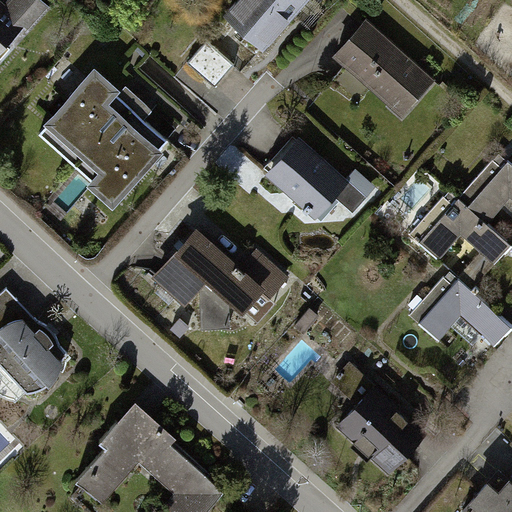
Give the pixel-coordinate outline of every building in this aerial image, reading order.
[(0,0),(0,61),(47,10),(35,0),(8,0),(6,3),(2,0),(0,0)] [(236,0),(224,14),(261,48),(305,0),(236,0)] [(434,81),(367,21),(333,58),(401,118),(434,81)] [(215,84),(235,61),(210,38),(189,61),(215,84)] [(70,169),(138,97),(126,86),(120,92),(89,64),(80,73),(86,79),(33,134),(70,169)] [(88,186),(109,205),(170,142),(144,118),(151,111),(138,97),(70,169),(88,186)] [(346,179),(296,136),(266,171),(319,217),(335,198),(353,213),(375,188),(354,170),(346,179)] [(485,225),(510,199),(511,200),(511,163),(501,154),(458,201),(485,225)] [(493,266),(510,247),(485,225),(458,201),(448,192),(411,232),(439,257),(459,235),(493,266)] [(262,289),(195,229),(154,275),(184,302),(201,286),(200,330),(229,328),(228,304),(240,315),(262,289)] [(449,273),(412,315),(438,338),(459,314),(495,345),(511,327),(449,273)] [(75,359),(8,291),(5,288),(0,292),(0,366),(19,390),(33,391),(47,383),(75,359)] [(319,321),(308,312),(293,329),(303,338),(319,321)] [(425,434),(348,365),(328,386),(350,405),(332,425),(387,475),(425,434)] [(136,464),(154,480),(178,453),(168,444),(173,439),(132,401),(106,430),(113,437),(73,481),(99,505),(136,464)] [(160,511),(203,511),(221,493),(178,453),(154,480),(174,498),(160,511)] [(493,511),(511,490),(511,480),(498,469),(462,511),(493,511)] [(511,511),(511,490),(493,511),(511,511)]
